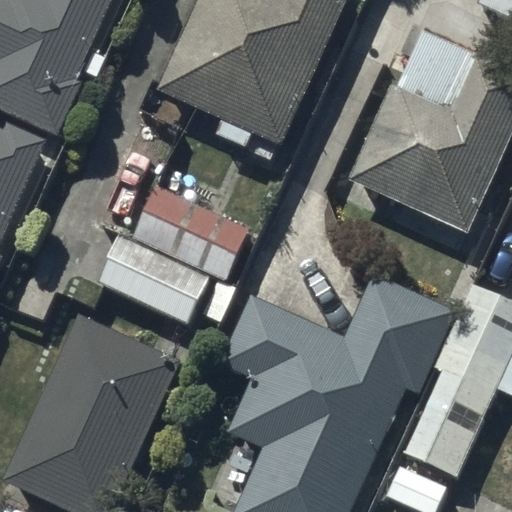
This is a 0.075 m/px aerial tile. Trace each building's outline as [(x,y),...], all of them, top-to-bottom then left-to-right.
[(0,0),(0,108),(59,137),(82,89),(75,86),(116,0),(0,0)] [(212,0),(169,101),(235,130),(229,143),(259,156),(265,142),(294,155),(360,0),(212,0)] [(511,0),(482,0),(479,8),(511,23),(511,0)] [(392,90),(350,187),(471,239),(511,145),(511,66),(479,52),(475,61),(427,40),(404,95),(392,90)] [(0,270),(5,261),(0,258),(0,247),(47,148),(9,130),(6,136),(0,132),(0,270)] [(163,193),(139,247),(237,289),(261,236),(163,193)] [(221,286),(131,245),(110,293),(199,333),(221,286)] [(264,452),(237,511),(351,511),(404,395),(420,403),(458,317),(377,281),(351,340),(256,298),(224,369),(256,383),(231,438),(264,452)] [(511,305),(475,289),(437,373),(444,376),(406,459),(459,483),(499,396),(511,401),(511,305)] [(118,511),(185,369),(81,322),(6,484),(67,511),(118,511)]
